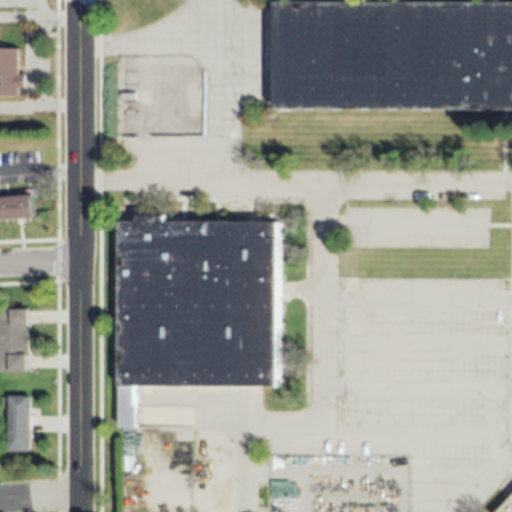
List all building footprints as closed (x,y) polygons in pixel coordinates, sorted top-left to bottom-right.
[(511,109),(277,109),(277,2),(511,2),(511,109)] [(0,48),(18,48),(19,74),(26,74),(26,88),(19,88),(20,95),(0,96),(0,48)] [(0,197),(32,195),(34,217),(0,220),(0,197)] [(280,386),(134,386),(134,404),(139,405),(138,425),(120,425),(121,386),(121,222),(139,222),(139,216),(167,215),(167,222),(280,223),(280,386)] [(0,309),(29,309),(30,326),(26,326),(28,371),(0,371),(0,309)] [(31,451),(9,451),(10,396),(31,396),(31,451)] [(147,407),(148,426),(192,425),(192,407),(147,407)] [(511,511),(511,497),(498,511),(511,511)]
